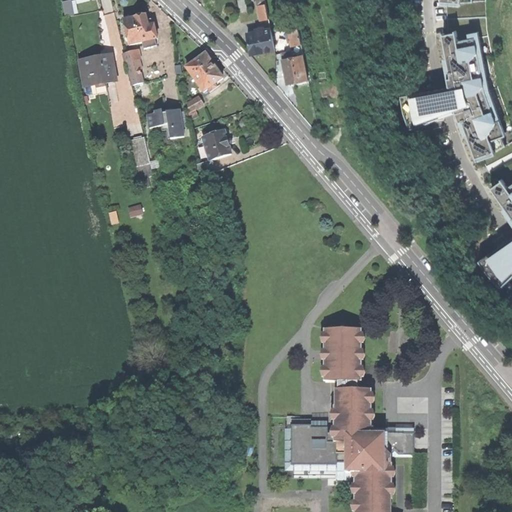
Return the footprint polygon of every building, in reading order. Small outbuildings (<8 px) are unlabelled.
[(262,20),(268,19),(264,0),(258,0),(257,0),(262,20)] [(124,21),(130,45),(142,42),(143,47),(150,45),(150,43),(153,42),(152,40),(158,38),(155,25),(153,25),(151,20),(147,21),(146,16),(136,18),(124,21)] [(291,42),(292,46),(301,44),(297,24),(288,26),(289,32),(291,42)] [(251,54),(275,49),(271,29),(263,30),(263,28),(255,29),(255,32),(247,33),(250,45),(251,54)] [(453,100),(457,112),(461,122),(464,121),(477,158),(496,151),(506,146),(502,138),(503,137),(497,122),(494,123),(492,117),(494,113),(486,90),(483,91),(482,86),(485,82),(480,58),(476,58),(475,53),(478,49),(476,38),(458,41),(456,31),(456,32),(445,35),(444,33),(443,33),(452,78),(448,79),(450,87),(453,100)] [(124,53),(127,63),(137,60),(140,59),(138,49),(124,53)] [(281,54),(283,60),(292,58),(291,52),(281,54)] [(94,58),(80,61),(86,86),(106,81),(115,79),(111,60),(106,61),(105,55),(94,58)] [(185,69),(203,93),(222,79),(216,71),(217,68),(213,63),(210,62),(207,59),(205,55),(185,69)] [(285,73),(287,83),(307,79),(303,56),(292,58),(283,60),(285,73)] [(143,83),(137,60),(127,63),(133,86),(143,83)] [(108,90),(106,81),(86,86),(87,92),(90,94),(108,90)] [(450,115),(457,112),(453,100),(450,87),(442,89),(422,92),(422,93),(430,91),(430,92),(422,93),(424,103),(434,102),(431,103),(435,114),(428,117),(430,123),(450,115)] [(410,130),(430,123),(428,117),(435,114),(431,103),(434,102),(424,103),(422,93),(430,92),(430,91),(422,93),(422,92),(401,96),(404,113),(410,130)] [(202,107),(199,98),(185,104),(188,113),(202,107)] [(148,115),(150,127),(162,125),(169,124),(170,130),(171,139),(184,137),(180,110),(171,112),(163,113),(163,110),(155,111),(156,114),(148,115)] [(205,152),(209,162),(212,161),(230,155),(226,143),(223,132),(201,139),(205,152)] [(144,137),(128,140),(135,167),(150,163),(144,137)] [(216,172),(212,161),(209,162),(205,152),(192,156),(199,178),(216,172)] [(511,184),(508,187),(502,179),(503,181),(493,187),(492,186),(491,187),(511,215),(511,184)] [(511,238),(497,249),(506,261),(511,268),(511,238)] [(502,290),(511,280),(511,268),(506,261),(497,249),(479,261),(489,276),(502,290)] [(326,383),(344,383),(344,391),(335,391),(335,434),(337,434),(337,464),(346,464),(346,474),(356,474),(356,483),(356,511),(391,511),(392,456),(388,452),(391,450),(391,434),(386,429),(371,429),(371,391),(357,390),(357,383),(360,383),(360,354),(360,331),(326,330),(326,383)] [(394,421),(386,429),(391,434),(399,426),(394,421)] [(320,463),(337,464),(337,434),(335,434),(320,434),(320,463)] [(337,483),(356,483),(356,474),(346,474),(346,464),(337,464),(337,483)]
